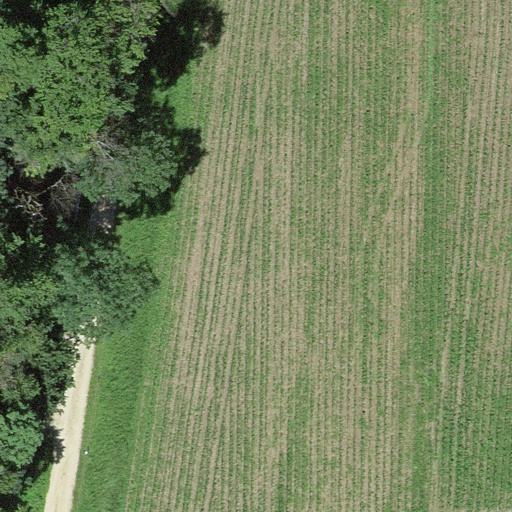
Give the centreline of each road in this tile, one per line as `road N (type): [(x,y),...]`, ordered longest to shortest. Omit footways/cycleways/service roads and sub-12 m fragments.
road 1 (track): [(59,511),(90,346),(127,0)]
road 2 (track): [(0,475),(90,346)]
